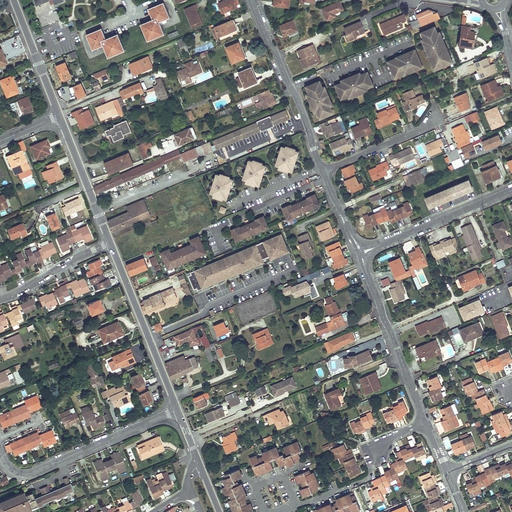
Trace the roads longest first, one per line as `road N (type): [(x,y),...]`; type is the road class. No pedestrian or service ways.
road 1 (residential): [(250,0),(360,253)]
road 2 (residential): [(0,450),(14,471),(33,472),(177,409)]
road 3 (residential): [(360,253),(425,424)]
road 4 (residential): [(110,242),(177,409)]
road 5 (residential): [(360,253),(511,189)]
road 6 (unknown): [(151,344),(297,279)]
road 7 (residential): [(295,502),(363,478),(388,441),(425,424)]
road 8 (residential): [(14,0),(59,115)]
road 9 (residential): [(110,242),(0,295)]
